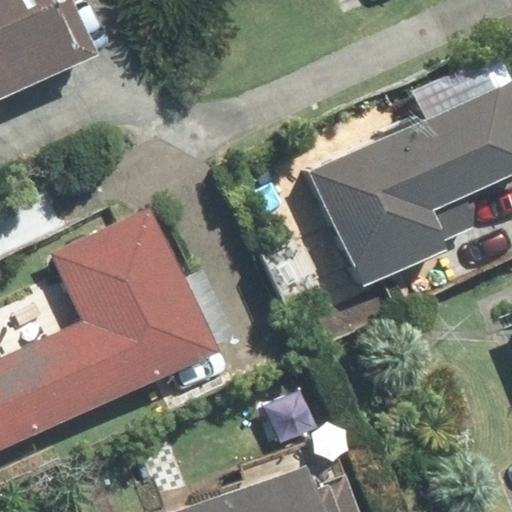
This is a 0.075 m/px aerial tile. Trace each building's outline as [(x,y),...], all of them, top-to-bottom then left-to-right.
[(0,0),(0,92),(88,52),(63,0),(0,0)] [(511,63),(503,68),(511,88),(511,63)] [(511,133),(493,89),(294,175),(342,285),(425,249),(409,211),(511,166),(511,133)] [(0,444),(193,356),(129,217),(30,262),(61,330),(0,358),(0,444)] [(511,310),(491,320),(511,366),(511,310)] [(312,511),(290,461),(174,511),(312,511)]
